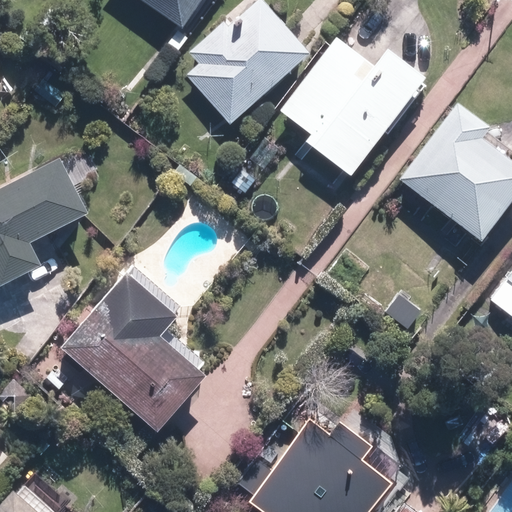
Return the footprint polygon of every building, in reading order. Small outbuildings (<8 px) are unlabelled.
[(125,0),(174,33),(196,0),(125,0)] [(222,29),(217,24),(182,55),(192,67),(180,77),(224,127),(302,57),(253,2),(222,29)] [(360,65),(326,40),(272,115),(302,137),(296,145),(344,180),(416,80),(372,49),(360,65)] [(390,183),(471,246),(511,191),(511,152),(450,105),(390,183)] [(224,189),(242,199),(253,182),(256,184),(279,147),(258,134),(224,189)] [(0,286),(33,270),(21,247),(77,220),(50,164),(0,188),(0,286)] [(511,264),(484,300),(511,321),(511,264)] [(148,435),(197,381),(191,375),(202,363),(162,327),(178,310),(129,265),(120,276),(54,349),(148,435)] [(423,313),(399,290),(379,313),(403,335),(423,313)] [(78,398),(52,373),(39,386),(66,410),(78,398)] [(26,394),(8,378),(0,386),(0,406),(9,414),(26,394)] [(363,511),(381,485),(308,415),(242,505),(253,511),(363,511)] [(0,511),(26,511),(6,494),(0,500),(0,511)]
